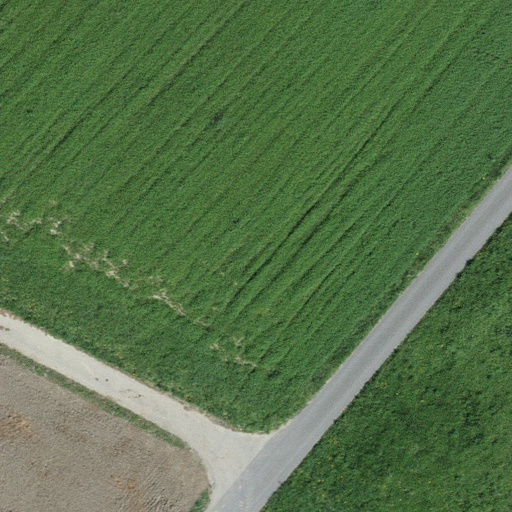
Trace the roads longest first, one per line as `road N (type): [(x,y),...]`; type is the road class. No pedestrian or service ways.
road 1 (unclassified): [(511,195),(249,511)]
road 2 (track): [(278,476),(0,330)]
